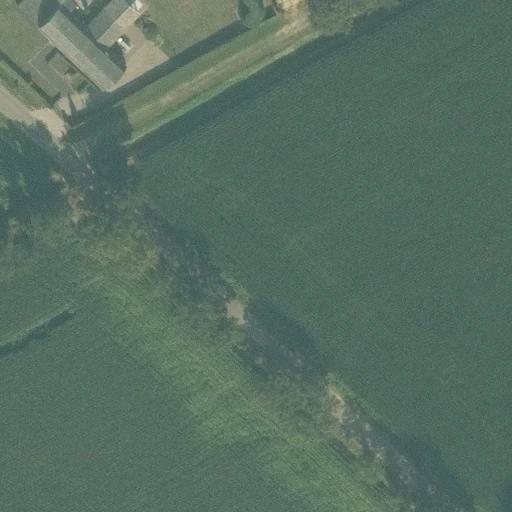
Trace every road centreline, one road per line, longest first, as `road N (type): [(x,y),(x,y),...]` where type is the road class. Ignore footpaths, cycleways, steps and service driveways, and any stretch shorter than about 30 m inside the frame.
road 1 (unclassified): [(435,511),(0,102)]
road 2 (track): [(63,163),(352,0)]
